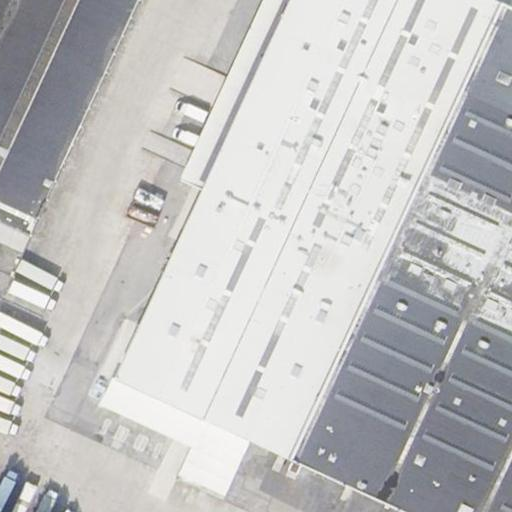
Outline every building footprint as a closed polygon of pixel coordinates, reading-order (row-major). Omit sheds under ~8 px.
[(141,0),(0,0),(0,222),(32,237),(47,204),(141,0)] [(135,337),(116,379),(403,511),(511,511),(511,0),(291,0),(203,191),(135,337)] [(203,191),(291,0),(267,0),(183,182),(203,191)] [(32,237),(0,222),(0,244),(23,255),(32,237)] [(95,369),(116,379),(135,337),(114,328),(95,369)]
